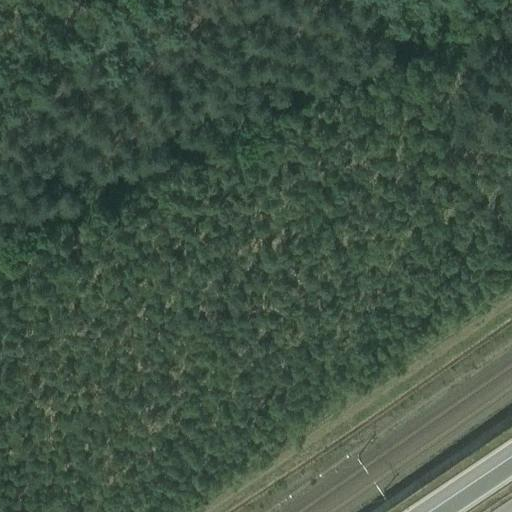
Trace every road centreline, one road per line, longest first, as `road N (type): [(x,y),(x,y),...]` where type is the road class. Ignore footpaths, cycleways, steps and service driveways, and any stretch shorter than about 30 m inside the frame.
road 1 (track): [(0,235),(492,0)]
road 2 (track): [(511,297),(198,511)]
